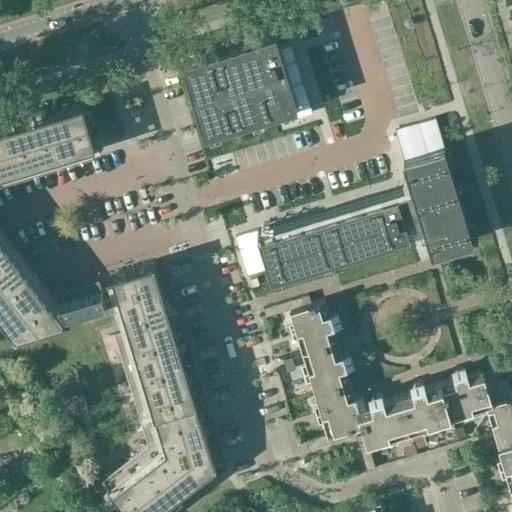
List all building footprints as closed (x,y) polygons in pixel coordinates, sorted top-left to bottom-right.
[(280,45),(275,30),(182,59),(205,131),(272,111),(276,122),(312,111),(296,57),(285,61),(280,45)] [(0,176),(12,173),(40,165),(69,156),(95,148),(96,149),(97,149),(92,131),(83,101),(54,109),(26,118),(0,125),(0,176)] [(435,115),(395,128),(404,157),(403,157),(408,173),(432,250),(472,237),(444,144),(435,115)] [(373,153),(383,174),(393,169),(382,148),(373,153)] [(383,196),(260,234),(258,226),(235,233),(247,273),(269,266),(272,274),(395,237),(395,236),(410,232),(398,192),(383,196)] [(64,318),(46,295),(28,271),(9,246),(0,234),(0,308),(8,307),(15,331),(14,332),(15,334),(71,318),(69,316),(64,318)] [(154,511),(156,511),(176,496),(216,465),(203,420),(195,394),(187,367),(178,340),(171,314),(166,298),(162,286),(154,260),(107,274),(115,301),(124,329),(115,331),(122,357),(131,384),(139,410),(147,437),(149,443),(140,449),(121,464),(102,479),(127,511),(154,511)] [(102,287),(58,300),(66,311),(106,299),(102,287)] [(308,292),(301,294),(304,301),(310,299),(308,292)] [(301,294),(295,296),(297,303),(304,301),(301,294)] [(295,327),(301,349),(336,338),(332,323),(336,322),(336,321),(339,317),(338,314),(337,312),(334,310),(328,311),(324,295),(310,299),(304,301),(297,303),(291,305),(288,306),(289,308),(295,327)] [(295,296),(288,298),(291,305),(297,303),(295,296)] [(288,306),(291,305),(288,298),(282,300),(285,309),(289,308),(288,306)] [(282,300),(272,303),(274,312),(285,309),(282,300)] [(264,315),(274,312),(272,303),(262,306),(264,315)] [(307,370),(314,391),(349,380),(345,365),(348,364),(352,359),(351,357),(350,354),(345,351),(340,353),(336,338),(301,349),(307,370)] [(470,408),(485,404),(491,400),(489,395),(487,389),(485,382),(484,376),(482,370),(481,367),(466,371),(465,368),(460,365),(457,366),(455,367),(453,371),(453,375),(439,379),(449,415),(470,408)] [(498,365),(490,368),(492,374),(500,371),(498,365)] [(74,415),(81,410),(87,405),(76,368),(52,386),(74,415)] [(482,370),(484,376),(492,374),(490,368),(482,370)] [(485,382),(493,380),(492,374),(484,376),(485,382)] [(500,385),(508,383),(506,376),(498,379),(500,385)] [(412,387),(397,392),(408,427),(429,421),(449,415),(439,379),(424,383),(423,380),(419,378),(416,378),(413,379),(410,383),(412,387)] [(485,382),(487,389),(495,386),(500,385),(498,379),(493,380),(485,382)] [(345,426),(360,421),(355,404),(364,402),(363,398),(362,395),(359,393),(354,395),(349,380),(314,391),(320,411),(326,431),(329,431),(335,429),(345,426)] [(487,389),(489,395),(497,393),(495,386),(487,389)] [(502,391),(503,397),(511,394),(511,388),(510,389),(502,391)] [(366,440),(387,433),(408,427),(397,392),(382,396),(381,392),(376,391),(374,391),(372,392),(369,396),(370,400),(364,402),(355,404),(360,421),(363,430),(365,437),(366,440)] [(502,391),(497,393),(489,395),(491,400),(503,397),(502,391)] [(511,394),(503,397),(491,400),(485,404),(491,424),(497,445),(511,440),(511,394)] [(347,435),(345,426),(335,429),(338,438),(347,435)] [(331,440),(338,438),(335,429),(329,431),(331,440)] [(363,430),(362,430),(354,433),(356,440),(365,437),(363,430)] [(326,431),(322,432),(325,441),(331,440),(329,431),(326,431)] [(319,443),(325,441),(322,432),(316,434),(319,443)] [(316,434),(310,436),(312,445),(319,443),(316,434)] [(306,447),(312,445),(310,436),(303,438),(303,439),(306,447)] [(366,440),(365,437),(356,440),(358,447),(367,444),(366,440)] [(503,466),(510,487),(511,486),(511,440),(497,445),(503,466)] [(362,457),(371,455),(367,444),(358,447),(362,457)] [(374,465),(371,455),(362,457),(365,468),(374,465)] [(381,511),(378,499),(344,509),(344,511),(381,511)]
